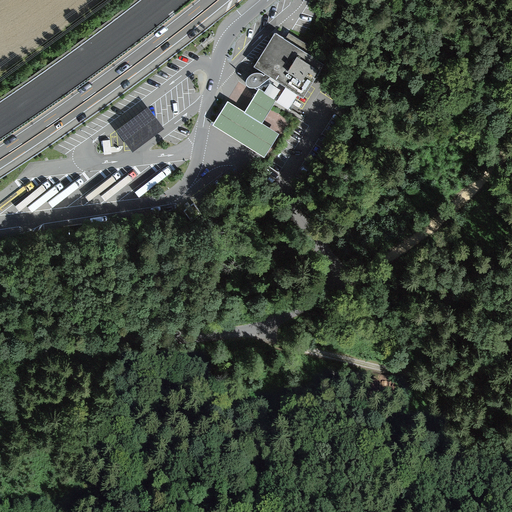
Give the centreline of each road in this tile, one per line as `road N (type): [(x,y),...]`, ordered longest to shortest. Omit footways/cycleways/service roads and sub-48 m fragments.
road 1 (unclassified): [(0,348),(240,331),(330,288),(336,273),(295,210),(289,184),(324,117)]
road 2 (track): [(251,328),(511,400)]
road 3 (motorway): [(0,157),(214,0)]
road 4 (track): [(511,144),(421,235),(369,269),(336,278)]
road 5 (motorway): [(169,0),(0,123)]
